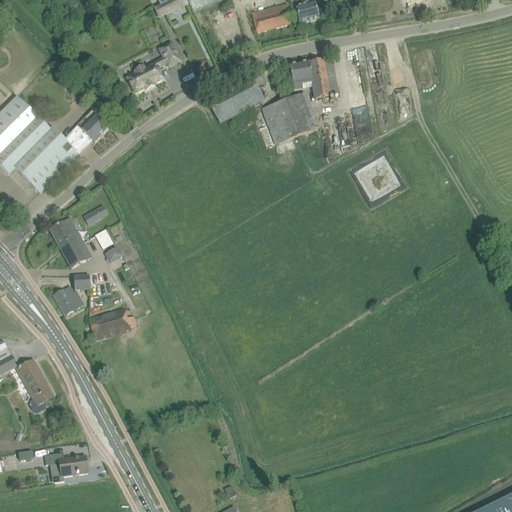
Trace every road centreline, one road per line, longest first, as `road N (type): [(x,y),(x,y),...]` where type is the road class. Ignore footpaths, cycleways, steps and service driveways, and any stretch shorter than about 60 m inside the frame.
road 1 (unclassified): [(0,250),(141,131),(247,66),(511,9)]
road 2 (secondary): [(151,511),(78,373),(0,268)]
